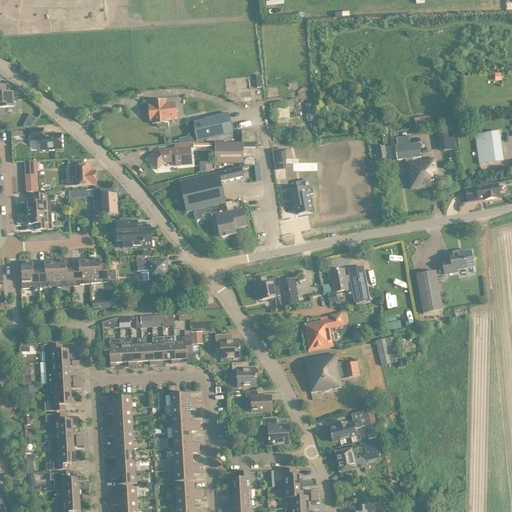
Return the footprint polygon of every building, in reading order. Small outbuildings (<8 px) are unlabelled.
[(0,106),(12,106),(11,92),(4,92),(4,85),(0,85),(0,106)] [(163,122),(166,122),(166,119),(175,118),(173,102),(165,103),(164,100),(148,101),(149,104),(147,104),(147,109),(145,109),(146,116),(148,116),(148,120),(150,120),(150,123),(154,123),(155,125),(157,127),(158,127),(160,127),(161,126),(163,124),(163,122)] [(288,117),(286,102),(271,104),(273,125),(298,122),(297,117),(288,117)] [(311,103),(304,103),(306,121),(312,121),(311,103)] [(226,113),(209,116),(191,121),(194,134),(195,140),(196,140),(231,132),(226,113)] [(28,114),(22,125),(22,127),(28,126),(35,118),(28,114)] [(38,139),(38,150),(60,149),(59,133),(42,134),(42,128),(27,128),(28,139),(38,139)] [(194,134),(177,138),(178,142),(196,142),(196,140),(195,140),(194,134)] [(398,136),(399,145),(407,144),(406,135),(398,136)] [(242,163),(242,147),(253,147),(253,142),(242,143),(213,143),(213,163),(242,163)] [(147,159),(155,168),(164,160),(174,159),(174,165),(190,164),(188,143),(172,144),(173,149),(157,150),(147,159)] [(432,158),(418,160),(418,157),(419,157),(417,143),(407,144),(399,145),(393,146),(395,160),(404,159),(404,161),(409,188),(429,186),(429,178),(435,177),(432,158)] [(283,149),(271,151),(274,169),(283,168),(283,149)] [(73,166),(74,185),(94,183),(93,170),(89,171),(88,165),(82,165),(82,158),(66,159),(66,167),(73,166)] [(214,211),(214,214),(213,214),(218,237),(234,233),(233,228),(245,226),(241,208),(226,211),(224,203),(219,181),(241,176),(239,167),(178,182),(185,212),(193,210),(194,211),(192,211),(193,217),(194,217),(195,219),(201,218),(200,214),(214,211)] [(35,173),(23,173),(24,191),(36,191),(35,173)] [(468,191),(464,192),(466,201),(478,199),(477,197),(477,195),(480,195),(480,196),(481,200),(498,197),(496,183),(468,188),(468,191)] [(311,211),(308,194),(307,192),(306,192),(307,193),(304,194),(303,186),(302,186),(302,188),(295,189),(288,191),(288,189),(287,189),(291,209),(292,209),(292,207),(294,207),(296,214),(296,212),(310,210),(310,211),(311,211)] [(99,188),(93,189),(91,189),(92,215),(115,213),(114,193),(100,194),(99,188)] [(25,202),(26,213),(45,212),(45,205),(49,205),(49,201),(53,200),(52,194),(36,195),(36,201),(25,202)] [(45,212),(26,213),(26,224),(37,224),(38,229),(50,229),(50,218),(46,219),(45,212)] [(141,246),(141,248),(150,247),(149,228),(136,228),(135,220),(114,221),(115,235),(120,234),(121,248),(141,246)] [(440,261),(443,274),(456,272),(455,269),(472,266),(471,261),(473,258),(470,256),(469,250),(456,253),(456,251),(447,253),(448,260),(440,261)] [(143,255),(135,255),(136,271),(140,271),(140,279),(141,282),(144,283),(147,283),(147,278),(157,278),(157,279),(167,278),(166,269),(165,270),(165,259),(143,260),(143,255)] [(99,258),(88,259),(89,279),(96,279),(96,282),(106,282),(106,269),(100,270),(99,258)] [(77,264),(71,265),(72,284),(72,286),(83,285),(82,279),(89,279),(88,259),(77,260),(77,264)] [(65,260),(54,261),(55,281),(62,281),(62,284),(72,284),(71,265),(65,265),(65,260)] [(43,266),(37,266),(38,286),(44,285),(44,282),(55,281),(54,261),(43,262),(43,266)] [(38,286),(37,266),(31,267),(31,262),(19,263),(20,282),(19,282),(20,289),(28,288),(28,286),(32,286),(32,291),(38,291),(38,286)] [(327,269),(332,292),(333,291),(346,289),(347,291),(351,291),(353,303),(367,300),(360,267),(347,270),(348,275),(343,276),(341,266),(327,269)] [(414,275),(422,313),(441,309),(433,271),(414,275)] [(264,277),(253,279),(257,300),(260,300),(273,297),(273,296),(280,295),(282,306),(290,305),(297,303),(292,279),(285,280),(278,281),(277,277),(264,279),(264,277)] [(161,318),(161,319),(161,326),(172,325),(171,318),(168,318),(168,314),(161,315),(161,318)] [(328,329),(341,326),(339,314),(328,316),(329,320),(303,324),(305,333),(304,334),(307,351),(331,347),(328,329)] [(144,316),(139,316),(139,327),(144,327),(150,327),(150,320),(149,315),(144,316)] [(129,327),(128,317),(117,317),(118,323),(118,327),(118,328),(129,327)] [(200,344),(200,331),(190,332),(190,344),(200,344)] [(219,348),(220,359),(238,358),(237,339),(227,339),(227,333),(213,334),(214,349),(219,348)] [(183,340),(173,340),(174,363),(178,363),(178,359),(185,358),(184,352),(190,352),(189,340),(189,335),(183,335),(183,340)] [(151,337),(151,342),(152,364),(156,364),(156,360),(163,360),(162,336),(151,337)] [(172,336),(162,336),(163,360),(170,359),(170,363),(174,363),(173,340),(172,336)] [(399,361),(393,336),(374,340),(380,365),(399,361)] [(136,343),(130,344),(131,366),(135,365),(135,361),(141,361),(140,337),(135,338),(136,343)] [(145,337),(140,337),(141,361),(148,361),(148,365),(152,364),(151,342),(145,343),(145,337)] [(129,338),(118,339),(120,362),(127,362),(127,366),(131,366),(130,344),(129,338)] [(120,362),(118,339),(109,339),(107,341),(107,345),(102,345),(103,357),(108,357),(109,367),(113,367),(113,363),(120,362)] [(42,345),(43,361),(67,360),(67,349),(61,350),(60,344),(42,345)] [(339,388),(338,379),(358,375),(356,361),(342,364),(342,361),(335,363),(333,355),(304,360),(306,368),(304,368),(309,393),(339,388)] [(43,361),(44,372),(68,371),(67,360),(43,361)] [(236,377),(236,387),(254,386),(253,367),(244,368),(243,362),(230,362),(231,377),(236,377)] [(28,364),(19,365),(20,374),(29,373),(28,364)] [(44,372),(45,383),(69,382),(68,371),(44,372)] [(29,373),(20,374),(21,384),(29,383),(29,373)] [(45,383),(45,394),(69,393),(69,382),(45,383)] [(33,394),(33,385),(20,385),(21,395),(33,394)] [(249,397),(250,411),(270,410),(269,395),(256,396),(256,390),(244,391),(244,397),(249,397)] [(69,393),(45,394),(46,402),(43,402),(44,411),(64,410),(64,404),(70,404),(69,393)] [(169,394),(169,405),(197,404),(197,399),(187,399),(187,393),(169,394)] [(102,404),(102,409),(130,408),(129,396),(111,397),(111,403),(102,404)] [(169,405),(170,416),(188,415),(188,410),(197,409),(197,404),(169,405)] [(112,414),(112,419),(131,418),(130,408),(102,409),(102,414),(112,414)] [(361,411),(349,414),(351,420),(353,428),(364,425),(366,434),(376,431),(371,410),(361,413),(361,411)] [(47,421),(48,431),(71,430),(71,419),(65,419),(64,414),(44,415),(44,421),(47,421)] [(170,416),(170,427),(198,425),(198,420),(189,421),(188,415),(170,416)] [(103,425),(103,431),(131,429),(131,418),(112,419),(112,425),(103,425)] [(267,431),(268,445),(287,444),(286,429),(282,429),(282,424),(275,425),(275,418),(262,419),(262,431),(267,431)] [(334,426),(327,427),(331,442),(355,436),(353,428),(351,420),(346,422),(346,421),(333,425),(334,426)] [(170,427),(171,438),(190,437),(189,431),(199,431),(198,425),(170,427)] [(113,435),(113,441),(132,440),(131,429),(103,431),(103,436),(113,435)] [(48,441),(48,442),(72,441),(71,430),(48,431),(49,441),(48,441)] [(171,438),(172,448),(200,447),(199,442),(190,442),(190,437),(171,438)] [(104,447),(104,452),(132,451),(132,440),(113,441),(113,447),(104,447)] [(333,452),(337,472),(354,468),(362,466),(361,460),(360,458),(364,457),(365,459),(365,461),(377,458),(373,440),(361,443),(361,446),(358,447),(359,451),(352,453),(350,447),(333,451),(333,452)] [(48,442),(48,453),(72,452),(72,441),(48,442)] [(172,448),(172,459),(191,458),(190,453),(200,452),(200,447),(172,448)] [(114,457),(114,462),(133,461),(132,451),(104,452),(105,457),(114,457)] [(72,452),(48,453),(49,463),(45,463),(45,470),(67,469),(67,463),(73,463),(72,452)] [(26,473),(32,473),(34,473),(33,454),(30,454),(25,455),(26,473)] [(172,459),(173,470),(201,468),(201,463),(191,464),(191,458),(172,459)] [(105,469),(106,474),(134,472),(133,461),(114,462),(115,468),(105,469)] [(201,468),(173,470),(173,481),(192,480),(192,474),(201,474),(201,468)] [(282,470),(283,486),(301,485),(300,474),(294,474),(294,469),(282,470)] [(230,478),(231,489),(249,488),(248,471),(236,472),(236,478),(230,478)] [(53,490),(60,490),(77,489),(77,478),(71,478),(71,472),(48,474),(49,480),(52,480),(53,490)] [(134,472),(106,474),(106,479),(115,478),(116,484),(134,483),(134,472)] [(40,491),(39,485),(33,486),(32,473),(26,473),(27,487),(30,492),(40,491)] [(174,485),(174,496),(202,494),(202,489),(193,490),(192,484),(174,485)] [(283,486),(283,497),(301,496),(301,485),(283,486)] [(107,495),(107,500),(135,498),(134,487),(116,488),(116,494),(107,495)] [(231,489),(232,500),(250,499),(249,488),(231,489)] [(60,490),(60,501),(78,500),(77,489),(60,490)] [(174,496),(175,507),(194,506),(193,500),(203,500),(202,494),(174,496)] [(288,497),(289,507),(307,506),(306,496),(301,496),(283,497),(288,497)] [(117,504),(117,510),(136,509),(135,498),(107,500),(107,505),(117,504)] [(232,500),(232,511),(250,510),(250,499),(232,500)] [(78,500),(60,501),(60,511),(72,511),(73,511),(79,511),(78,500)]
